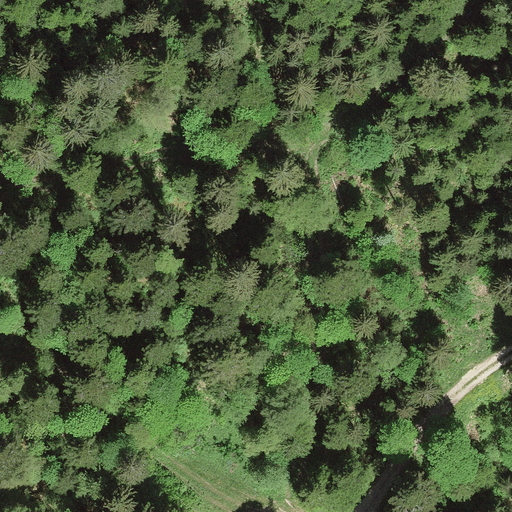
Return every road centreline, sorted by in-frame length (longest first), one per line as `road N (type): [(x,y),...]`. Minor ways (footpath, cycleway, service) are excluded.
road 1 (track): [(475,0),(449,35),(321,147),(307,445),(289,497),(300,511)]
road 2 (track): [(368,511),(435,418),(511,351)]
